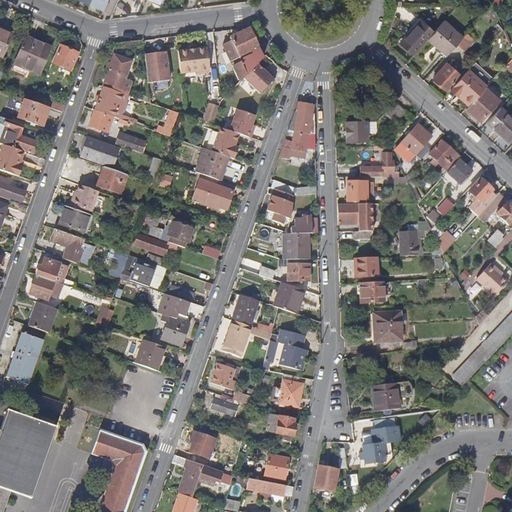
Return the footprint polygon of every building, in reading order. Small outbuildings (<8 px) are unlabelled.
[(106,0),(91,0),(90,3),(103,9),(106,0)] [(435,42),(446,52),(454,43),(461,36),(443,19),(432,31),(425,38),(432,45),(435,42)] [(398,44),(410,55),(425,38),(432,31),(420,20),(398,44)] [(0,29),(0,57),(0,58),(11,34),(0,29)] [(220,45),(238,83),(241,80),(254,66),(261,60),(247,29),(228,38),(229,40),(220,45)] [(473,40),(464,32),(461,36),(454,43),(462,51),(473,40)] [(24,36),(11,65),(36,77),(49,48),(24,36)] [(59,48),(50,66),(68,74),(76,56),(59,48)] [(186,51),(175,52),(179,75),(194,73),(197,75),(206,74),(208,71),(204,48),(194,50),(192,48),(187,48),(186,51)] [(163,52),(142,56),(147,85),(168,82),(163,52)] [(114,56),(103,87),(105,88),(120,93),(125,82),(132,62),(114,56)] [(457,76),(462,70),(451,60),(446,65),(444,64),(431,79),(444,91),(457,76)] [(254,66),(241,80),(257,96),(273,80),(268,75),(265,77),(261,73),(254,66)] [(450,86),(469,103),(484,87),(465,70),(450,86)] [(134,85),(125,82),(120,93),(128,96),(129,96),(130,97),(134,85)] [(447,89),(466,107),(469,103),(450,86),(447,89)] [(497,99),(484,87),(469,103),(466,107),(464,109),(477,121),(497,99)] [(94,104),(92,111),(95,112),(107,116),(112,118),(114,118),(120,121),(122,116),(129,96),(128,96),(120,93),(105,88),(102,96),(100,95),(97,105),(94,104)] [(41,127),(47,108),(33,103),(23,100),(16,119),(41,127)] [(308,132),(314,133),(313,105),(298,101),(289,128),(295,130),(291,147),(289,147),(288,156),(299,158),(301,149),(304,150),(308,132)] [(53,102),(50,109),(61,113),(63,106),(53,102)] [(405,112),(395,102),(385,113),(395,122),(405,112)] [(218,107),(209,104),(202,122),(212,125),(218,107)] [(486,121),(493,128),(504,138),(511,130),(511,118),(506,113),(499,107),(486,121)] [(156,133),(168,137),(177,113),(169,110),(163,128),(158,126),(156,133)] [(236,110),(229,131),(239,135),(250,139),(253,131),(250,130),(252,125),(255,117),(236,110)] [(109,134),(114,118),(112,118),(107,116),(95,112),(90,127),(109,134)] [(122,116),(120,121),(137,126),(138,121),(122,116)] [(0,125),(1,126),(0,127),(0,144),(10,148),(11,145),(30,152),(33,143),(15,137),(19,125),(0,118),(0,125)] [(364,123),(364,134),(372,134),(374,133),(374,122),(364,123)] [(364,134),(364,123),(344,123),(345,143),(364,143),(364,134)] [(419,123),(395,149),(408,161),(432,135),(419,123)] [(235,146),(239,135),(229,131),(220,128),(212,152),(229,158),(234,160),(239,148),(235,146)] [(120,132),(116,144),(142,153),(146,141),(120,132)] [(119,149),(86,138),(83,146),(85,147),(81,158),(112,169),(119,149)] [(305,149),(315,149),(314,139),(307,140),(305,149)] [(437,161),(448,171),(459,160),(460,158),(441,142),(430,155),(433,158),(431,161),(434,164),(437,161)] [(0,171),(12,176),(16,166),(13,165),(17,151),(10,148),(0,144),(0,171)] [(203,149),(195,172),(221,181),(229,158),(212,152),(203,149)] [(358,167),(358,176),(395,176),(395,169),(390,169),(389,157),(387,157),(386,151),(378,151),(379,166),(358,167)] [(155,158),(149,175),(154,177),(160,160),(155,158)] [(471,172),(459,160),(448,171),(447,172),(459,184),(471,172)] [(121,195),(127,176),(104,168),(97,187),(121,195)] [(275,180),(273,187),(279,189),(292,194),(295,187),(275,180)] [(223,215),(231,192),(211,185),(199,181),(191,204),(223,215)] [(373,181),(346,182),(347,199),(373,198),(373,181)] [(480,181),(469,192),(478,199),(481,203),(490,193),(491,192),(480,181)] [(0,184),(0,198),(7,201),(8,198),(22,202),(24,194),(0,184)] [(70,204),(92,212),(99,192),(77,184),(70,204)] [(289,218),(293,195),(292,194),(279,189),(276,196),(270,194),(265,209),(273,212),(270,219),(281,223),(283,216),(289,218)] [(495,198),(490,193),(481,203),(478,199),(469,209),(477,216),(481,212),(495,198)] [(504,199),(498,194),(495,198),(481,212),(487,218),(504,199)] [(444,215),(454,204),(448,198),(438,208),(444,215)] [(336,226),(349,226),(349,223),(358,223),(371,223),(371,204),(336,205),(336,226)] [(88,233),(94,216),(66,206),(60,224),(88,233)] [(511,223),(511,207),(508,212),(503,208),(496,215),(507,226),(511,223)] [(425,218),(434,227),(440,221),(430,212),(425,218)] [(289,227),(290,233),(306,233),(317,232),(317,218),(310,218),(310,214),(301,215),(301,218),(293,218),(293,227),(289,227)] [(171,221),(165,241),(186,248),(193,229),(171,221)] [(358,226),(358,232),(371,231),(371,223),(358,223),(358,226)] [(436,243),(443,235),(434,227),(430,231),(436,243)] [(78,262),(85,240),(56,230),(52,241),(68,247),(64,257),(78,262)] [(371,239),(371,231),(358,232),(352,232),(352,240),(371,239)] [(398,233),(399,256),(416,256),(415,232),(398,233)] [(498,232),(491,240),(496,244),(502,237),(498,232)] [(306,260),(306,233),(290,233),(286,233),(285,233),(285,261),(306,260)] [(454,241),(445,233),(443,235),(436,243),(442,255),(454,241)] [(166,244),(138,234),(135,245),(162,255),(166,244)] [(205,247),(204,252),(219,257),(220,251),(205,247)] [(149,252),(147,259),(160,265),(163,258),(149,252)] [(375,275),(375,256),(353,257),(353,275),(375,275)] [(148,287),(155,264),(136,258),(128,280),(148,287)] [(40,267),(36,277),(55,283),(69,288),(71,282),(62,279),(66,267),(45,259),(42,267),(40,267)] [(506,282),(494,271),(496,269),(490,263),(474,280),(492,297),(506,282)] [(307,265),(287,266),(287,281),(307,281),(307,265)] [(263,268),(260,275),(274,280),(276,273),(263,268)] [(48,302),(55,283),(36,277),(30,295),(48,302)] [(383,299),(382,281),(358,281),(358,300),(383,299)] [(281,282),(273,305),(277,306),(293,312),(301,289),(281,282)] [(240,293),(231,319),(232,320),(250,326),(260,300),(240,293)] [(184,323),(190,304),(171,297),(165,316),(167,317),(160,339),(180,346),(187,324),(184,323)] [(50,333),(58,311),(38,304),(30,326),(50,333)] [(102,306),(98,319),(109,323),(114,310),(102,306)] [(372,339),(398,339),(398,311),(371,312),(372,339)] [(473,375),(492,354),(511,333),(511,315),(453,378),(462,387),(473,375)] [(257,335),(259,329),(250,326),(232,320),(222,349),(237,354),(245,331),(257,335)] [(270,332),(270,333),(303,339),(304,334),(281,328),(279,334),(270,332)] [(300,347),(303,339),(270,333),(268,339),(277,341),(284,343),(279,364),(301,370),(306,349),(300,347)] [(44,341),(28,336),(23,334),(7,377),(29,385),(44,341)] [(269,361),(272,362),(277,341),(268,339),(263,359),(269,361)] [(156,371),(164,347),(142,340),(134,364),(156,371)] [(231,389),(234,380),(229,379),(234,363),(226,361),(225,365),(216,363),(210,382),(231,389)] [(239,365),(234,363),(229,379),(234,380),(239,365)] [(296,382),(297,376),(283,373),(280,389),(274,387),(272,399),(278,400),(278,402),(298,406),(302,384),(296,382)] [(441,382),(454,395),(457,392),(444,378),(441,382)] [(375,411),(400,408),(398,395),(412,393),(411,390),(411,387),(409,385),(408,382),(372,386),(375,411)] [(236,391),(233,399),(234,400),(239,401),(251,405),(253,396),(236,391)] [(238,407),(214,398),(210,408),(235,416),(238,407)] [(0,511),(4,511),(13,489),(34,496),(59,424),(8,406),(1,426),(0,426),(0,511)] [(292,422),(292,419),(278,415),(275,430),(293,434),(295,423),(292,422)] [(123,511),(145,451),(142,445),(99,430),(91,453),(109,459),(114,466),(98,511),(123,511)] [(399,430),(380,432),(382,444),(362,447),(365,463),(384,460),(383,456),(393,455),(391,442),(400,441),(399,430)] [(219,439),(199,432),(192,451),(212,458),(219,439)] [(292,435),(278,433),(276,441),(290,444),(292,435)] [(227,489),(229,490),(231,484),(233,475),(234,474),(175,454),(172,463),(185,467),(188,471),(181,494),(194,498),(200,481),(215,486),(217,480),(228,484),(227,489)] [(287,458),(267,454),(263,474),(283,478),(287,458)] [(337,471),(317,467),(313,489),(333,493),(337,471)] [(244,477),(233,475),(231,484),(242,487),(244,477)] [(283,494),(291,495),(293,487),(250,477),(248,488),(260,491),(261,489),(270,491),(269,492),(283,495),(283,494)] [(193,511),(198,500),(194,498),(181,494),(174,511),(193,511)] [(229,496),(227,509),(242,511),(244,511),(246,499),(229,496)]
